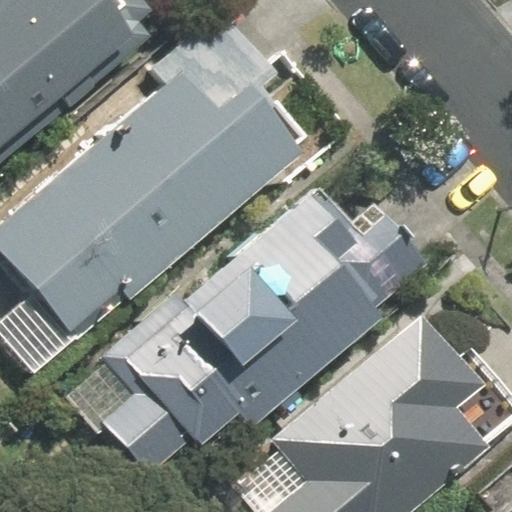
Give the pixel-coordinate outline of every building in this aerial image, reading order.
[(113,0),(0,0),(0,150),(124,42),(110,25),(124,13),(113,0)] [(203,20),(0,205),(0,359),(15,376),(100,299),(106,306),(286,141),(240,90),(254,76),(203,20)] [(277,200),(165,305),(154,293),(53,388),(137,478),(205,414),(230,440),(415,268),(357,206),(317,243),(277,200)] [(394,320),(250,438),(262,452),(220,486),(241,511),(394,511),(509,418),(451,347),(430,365),(394,320)] [(511,511),(511,490),(488,511),(511,511)]
